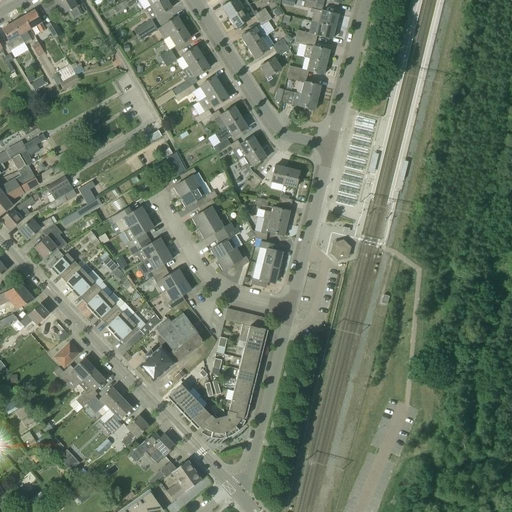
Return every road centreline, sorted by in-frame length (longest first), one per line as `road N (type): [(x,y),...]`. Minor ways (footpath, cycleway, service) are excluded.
road 1 (tertiary): [(233,488),(0,242)]
road 2 (residential): [(330,147),(276,128),(194,0)]
road 3 (residential): [(233,488),(249,468),(290,309)]
road 4 (residential): [(290,309),(205,275),(156,197)]
road 5 (residential): [(290,309),(330,147)]
road 6 (residential): [(330,147),(366,0)]
